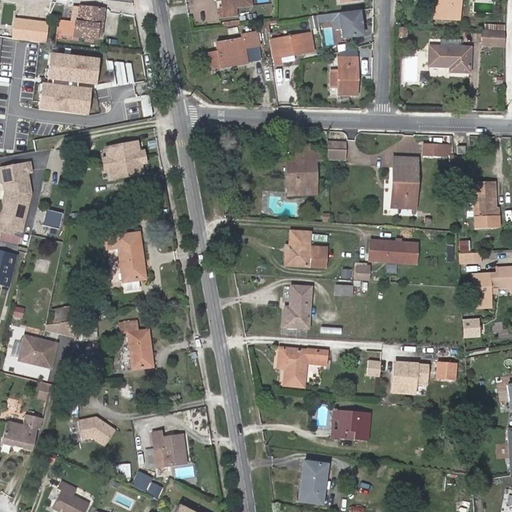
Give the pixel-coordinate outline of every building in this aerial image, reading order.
[(220,0),(221,7),(219,8),(220,16),(237,14),(235,6),(250,4),(249,0),(220,0)] [(434,18),(442,18),(442,1),(435,0),(434,18)] [(442,1),(442,18),(459,19),(459,0),(434,0),(435,0),(442,1)] [(79,8),(73,8),(71,21),(63,21),(61,29),(57,28),(57,33),(96,38),(96,33),(99,34),(103,9),(80,6),(79,8)] [(348,24),(346,12),(329,14),(330,26),(348,24)] [(319,27),(318,15),(309,16),(311,29),(319,27)] [(48,22),(14,18),(12,40),(45,44),(48,22)] [(348,24),(330,26),(331,38),(349,35),(348,24)] [(481,45),(505,46),(505,32),(504,32),(484,31),(482,31),(481,45)] [(206,54),(209,69),(221,67),(247,62),(244,48),(260,45),(257,32),(242,35),(242,39),(217,43),(218,52),(206,54)] [(310,33),(277,39),(281,62),(293,60),(292,54),(313,51),(310,33)] [(270,40),(273,63),(281,62),(277,39),(270,40)] [(469,72),(470,48),(461,48),(450,47),(441,47),(429,47),(428,66),(449,67),(450,72),(469,72)] [(99,59),(50,54),(47,80),(96,85),(99,59)] [(339,58),(339,70),(339,85),(339,94),(357,95),(356,65),(352,65),(352,58),(339,58)] [(91,89),(42,84),(39,110),(88,115),(91,89)] [(326,141),(327,149),(344,150),(345,142),(326,141)] [(137,142),(105,147),(107,158),(109,170),(110,179),(142,174),(140,164),(138,152),(137,142)] [(422,155),(442,156),(442,145),(423,145),(422,155)] [(451,156),(451,146),(442,145),(442,156),(451,156)] [(344,150),(327,149),(327,160),(344,160),(344,150)] [(302,195),(302,188),(302,185),(316,185),(314,150),(299,151),(299,160),(295,160),(290,160),(290,175),(287,174),(288,195),(302,195)] [(32,166),(31,156),(0,162),(0,175),(3,177),(8,176),(12,178),(12,184),(11,188),(10,189),(8,196),(9,198),(5,215),(2,217),(0,223),(2,226),(14,229),(16,224),(23,226),(32,188),(32,166)] [(396,185),(395,206),(414,207),(416,161),(394,159),(393,185),(396,185)] [(0,210),(0,214),(2,217),(5,215),(9,198),(8,196),(10,189),(11,188),(12,184),(12,178),(8,176),(3,177),(5,188),(0,210)] [(498,216),(497,209),(495,209),(494,182),(472,182),(474,217),(498,216)] [(43,225),(59,229),(63,213),(47,209),(43,225)] [(13,236),(14,229),(2,226),(1,233),(13,236)] [(290,253),(285,253),(284,266),(308,267),(309,247),(309,233),(291,231),(290,245),(290,253)] [(112,237),(114,247),(117,247),(122,281),(145,277),(138,233),(112,237)] [(18,236),(16,244),(28,247),(30,239),(18,236)] [(415,263),(416,243),(370,241),(369,260),(415,263)] [(459,241),(459,252),(470,252),(470,241),(459,241)] [(17,245),(3,242),(2,247),(16,250),(17,245)] [(309,247),(308,267),(326,268),(327,249),(309,247)] [(0,283),(7,285),(15,255),(0,250),(0,283)] [(478,254),(465,254),(465,263),(478,262),(478,254)] [(46,270),(48,262),(38,260),(37,269),(46,270)] [(355,264),(354,280),(370,281),(371,265),(355,264)] [(488,289),(497,288),(511,287),(510,267),(496,268),(496,273),(471,274),(472,306),(483,306),(483,297),(489,297),(489,294),(488,289)] [(341,277),(351,278),(351,269),(341,268),(341,277)] [(351,296),(352,287),(336,285),(335,294),(351,296)] [(308,329),(311,287),(291,286),(290,307),(284,307),(283,327),(308,329)] [(22,319),(25,308),(14,306),(11,316),(22,319)] [(47,306),(45,336),(74,338),(76,308),(47,306)] [(135,320),(120,322),(121,333),(127,332),(133,369),(152,366),(147,330),(137,331),(135,320)] [(476,337),(475,325),(468,325),(469,338),(476,337)] [(60,342),(25,334),(19,360),(55,368),(60,342)] [(307,350),(279,348),(277,368),(285,369),(283,385),(303,387),(306,359),(325,361),(327,351),(307,348),(307,350)] [(378,377),(380,362),(367,360),(366,375),(378,377)] [(426,364),(395,363),(393,390),(401,390),(401,381),(425,383),(426,364)] [(455,365),(437,363),(436,378),(454,380),(455,365)] [(30,376),(48,380),(50,369),(31,366),(30,376)] [(332,437),(344,438),(345,430),(338,429),(340,412),(334,411),(332,437)] [(344,438),(366,441),(368,414),(340,412),(338,429),(345,430),(344,438)] [(9,420),(6,422),(1,442),(13,445),(14,442),(22,444),(21,447),(31,450),(38,428),(40,428),(42,419),(26,414),(23,424),(9,420)] [(95,419),(77,422),(81,441),(91,438),(103,447),(114,432),(95,419)] [(163,449),(165,465),(185,463),(181,435),(161,438),(160,431),(152,432),(154,450),(163,449)] [(157,466),(165,465),(163,449),(154,450),(157,466)] [(45,450),(42,457),(53,461),(56,454),(45,450)] [(320,504),(325,465),(304,462),(299,502),(320,504)] [(130,465),(118,465),(118,476),(130,476),(130,465)] [(139,472),(132,483),(144,490),(150,477),(139,472)] [(53,506),(64,511),(85,511),(90,504),(73,495),(76,489),(62,482),(57,489),(60,491),(53,506)]
